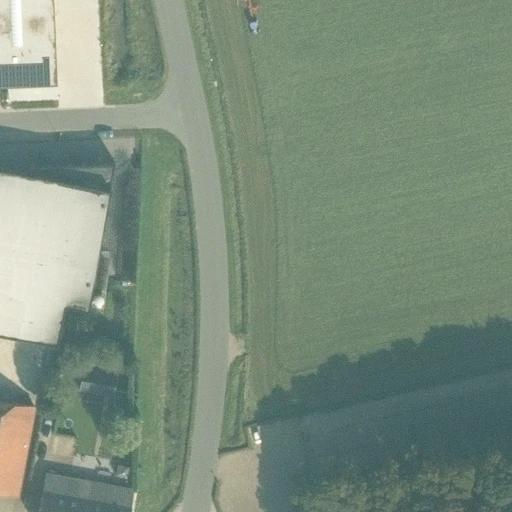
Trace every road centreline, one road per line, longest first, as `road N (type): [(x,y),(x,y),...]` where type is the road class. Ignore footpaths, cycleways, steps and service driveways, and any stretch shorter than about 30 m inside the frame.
road 1 (tertiary): [(193,511),(213,320),(206,195),(190,114)]
road 2 (unclassified): [(0,124),(190,114)]
